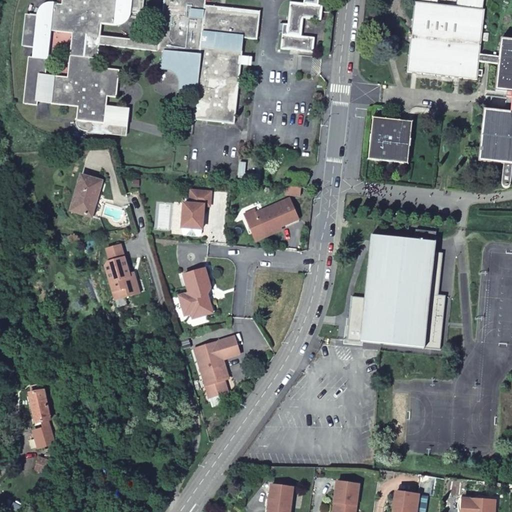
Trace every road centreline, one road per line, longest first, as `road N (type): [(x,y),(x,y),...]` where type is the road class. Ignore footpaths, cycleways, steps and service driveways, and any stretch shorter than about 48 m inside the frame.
road 1 (residential): [(319,260),(290,355),(183,511)]
road 2 (residential): [(347,0),(319,260)]
